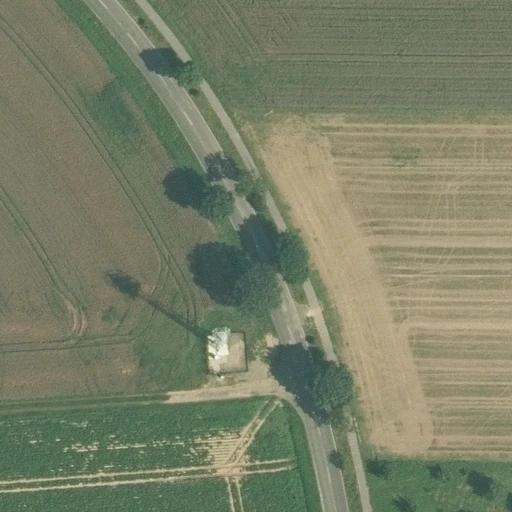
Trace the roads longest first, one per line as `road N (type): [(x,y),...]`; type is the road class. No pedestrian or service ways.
road 1 (tertiary): [(100,0),(214,162),(277,298),(332,511)]
road 2 (track): [(305,389),(0,416)]
